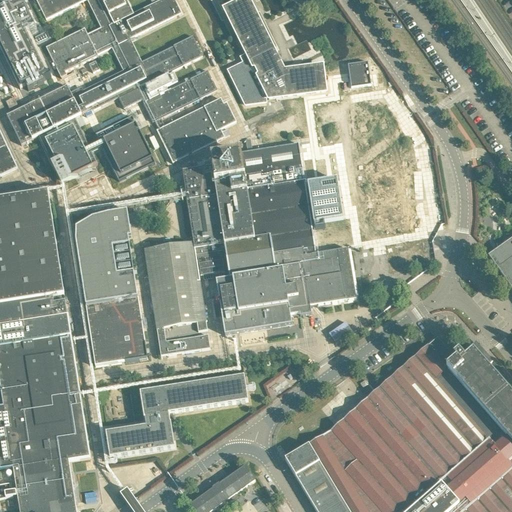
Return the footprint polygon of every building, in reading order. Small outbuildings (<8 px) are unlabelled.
[(0,0),(0,44),(22,89),(26,87),(29,91),(44,84),(42,79),(48,77),(25,31),(35,27),(21,0),(13,4),(10,0),(0,0)] [(203,58),(193,38),(142,63),(131,42),(182,16),(173,0),(164,0),(134,16),(125,0),(35,0),(47,22),(87,1),(101,29),(87,36),(85,30),(47,49),(62,79),(67,77),(66,73),(98,57),(97,56),(112,48),(124,72),(84,92),(82,88),(71,94),(67,87),(7,117),(22,147),(39,138),(60,181),(97,163),(91,151),(101,146),(117,180),(154,162),(138,130),(140,129),(133,115),(95,134),(98,140),(88,145),(75,120),(93,110),(94,112),(119,99),(125,110),(142,101),(144,104),(173,165),(225,138),(222,131),(237,123),(227,104),(224,105),(221,100),(166,128),(162,119),(218,92),(208,72),(171,91),(165,78),(146,88),(145,86),(203,58)] [(244,0),(225,10),(247,55),(243,57),(246,63),(229,72),(246,107),(266,105),(266,100),(268,98),(269,100),(326,93),(323,67),(284,72),(282,67),(281,67),(281,66),(280,66),(279,66),(278,66),(278,65),(280,64),(280,63),(281,63),(280,62),(278,58),(278,57),(277,57),(274,58),(273,57),(274,57),(274,56),(275,56),(275,55),(275,54),(275,53),(248,0),(244,0)] [(96,63),(89,66),(94,74),(100,71),(96,63)] [(368,63),(348,66),(351,89),(371,86),(368,63)] [(14,99),(7,103),(10,110),(18,106),(14,99)] [(397,120),(350,127),(366,229),(390,226),(390,228),(409,225),(409,223),(414,222),(397,120)] [(0,176),(8,173),(6,168),(11,165),(0,142),(0,176)] [(167,344),(164,329),(197,324),(199,334),(208,332),(200,276),(225,273),(222,255),(219,255),(218,253),(226,251),(230,281),(216,283),(225,338),(292,326),(291,319),(299,318),(300,321),(312,318),(310,308),(357,301),(349,250),(316,255),(299,145),(211,159),(213,168),(183,172),(194,244),(145,252),(162,357),(210,350),(208,337),(167,344)] [(344,221),(338,181),(308,185),(314,225),(344,221)] [(0,382),(4,408),(0,408),(0,450),(3,471),(14,470),(20,511),(77,511),(76,503),(69,462),(91,459),(69,317),(68,317),(50,195),(0,202),(0,382)] [(77,244),(87,309),(96,368),(148,360),(139,301),(138,301),(129,240),(132,240),(128,214),(109,217),(93,221),(77,231),(77,244)] [(511,242),(491,258),(490,256),(488,257),(511,290),(511,242)] [(285,460),(316,511),(428,511),(437,505),(435,502),(450,489),(462,503),(452,511),(511,511),(511,394),(487,367),(493,362),(487,354),(481,360),(473,351),(466,358),(459,351),(453,356),(438,339),(332,432),(285,460)] [(106,434),(110,460),(175,449),(170,415),(248,402),(245,378),(141,393),(146,428),(106,434)] [(214,490),(191,506),(194,511),(212,511),(231,499),(233,502),(239,498),(236,495),(255,481),(246,468),(220,486),(219,485),(214,489),(214,490)] [(9,485),(0,486),(0,501),(12,499),(11,494),(9,485)]
